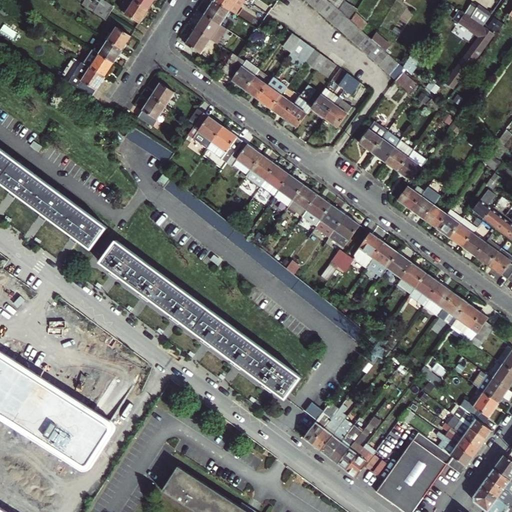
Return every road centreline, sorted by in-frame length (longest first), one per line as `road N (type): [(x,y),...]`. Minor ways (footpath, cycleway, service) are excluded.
road 1 (tertiary): [(0,237),(374,511)]
road 2 (residential): [(152,48),(511,306)]
road 3 (unknown): [(0,446),(49,362),(25,331)]
